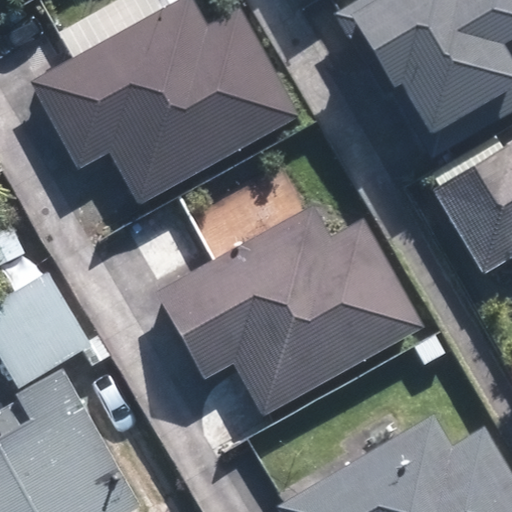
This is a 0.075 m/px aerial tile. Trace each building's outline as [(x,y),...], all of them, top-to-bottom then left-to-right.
[(199,27),(184,0),(172,0),(23,81),(71,170),(102,153),(131,207),(294,118),(234,9),(199,27)] [(349,0),(324,15),(374,99),(381,96),(420,162),(511,107),(511,3),(510,0),(349,0)] [(511,138),(426,190),(475,274),(511,252),(511,138)] [(323,237),(304,204),(146,293),(194,381),(225,364),(255,418),(417,327),(356,218),(323,237)] [(0,258),(18,249),(0,210),(0,258)] [(19,413),(0,424),(0,511),(108,511),(128,501),(50,361),(83,341),(42,267),(0,291),(0,363),(11,384),(4,387),(19,413)] [(444,445),(425,412),(268,504),(273,511),(511,511),(511,484),(478,426),(444,445)]
